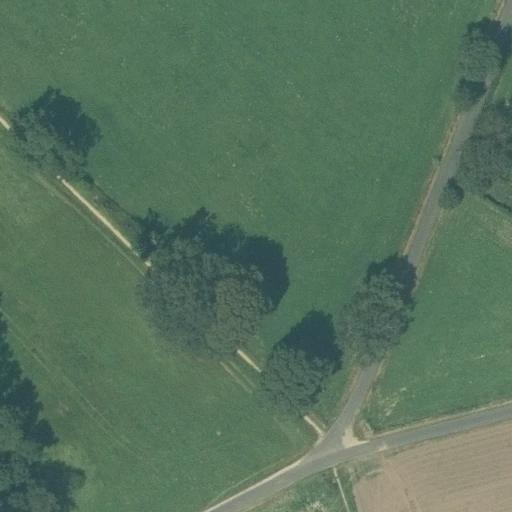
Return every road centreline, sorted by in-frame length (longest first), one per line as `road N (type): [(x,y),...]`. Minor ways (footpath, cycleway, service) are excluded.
road 1 (unclassified): [(511,3),(333,457)]
road 2 (track): [(0,116),(336,441)]
road 3 (residential): [(333,457),(511,413)]
